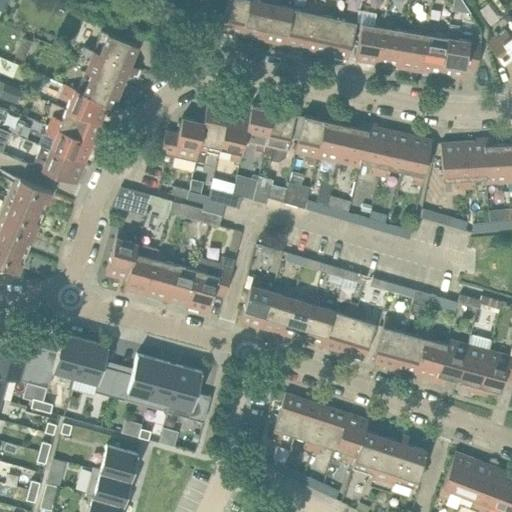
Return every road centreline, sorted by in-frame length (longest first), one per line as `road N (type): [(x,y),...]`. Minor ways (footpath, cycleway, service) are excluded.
road 1 (residential): [(209,75),(250,69),(437,110),(511,105)]
road 2 (residential): [(69,305),(96,201),(136,127),(157,102),(209,75)]
road 3 (residential): [(247,349),(511,440)]
road 4 (residential): [(69,305),(247,349)]
road 5 (residential): [(247,349),(223,453),(230,467),(209,511)]
